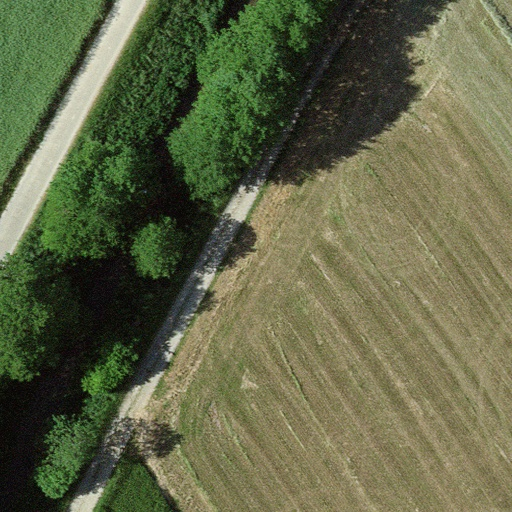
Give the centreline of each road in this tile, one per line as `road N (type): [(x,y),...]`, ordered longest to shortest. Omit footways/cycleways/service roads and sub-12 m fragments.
road 1 (track): [(351,0),(80,511)]
road 2 (track): [(132,0),(0,250)]
